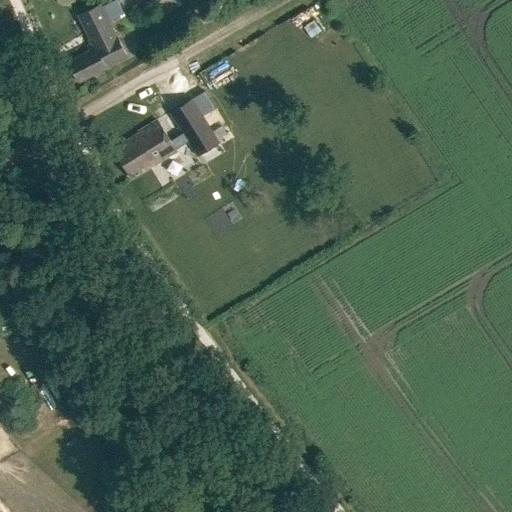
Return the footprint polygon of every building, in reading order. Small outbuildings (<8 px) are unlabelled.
[(68,61),(79,81),(106,67),(105,65),(126,54),(115,32),(107,17),(120,11),(115,0),(107,0),(78,15),(93,43),(87,46),(90,50),(68,61)] [(314,21),(305,27),(311,37),(320,30),(314,21)] [(170,112),(197,155),(219,141),(192,98),(170,112)] [(176,150),(157,119),(139,130),(140,132),(119,145),(122,150),(116,153),(132,178),(176,150)] [(0,292),(0,300),(2,305),(21,295),(10,275),(0,280),(5,290),(0,292)] [(41,402),(63,407),(69,385),(47,379),(41,402)]
